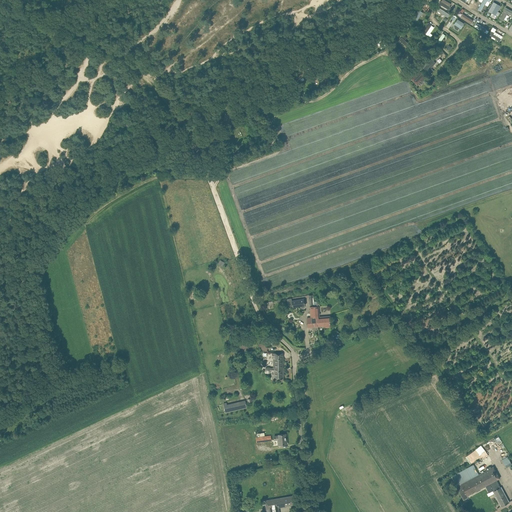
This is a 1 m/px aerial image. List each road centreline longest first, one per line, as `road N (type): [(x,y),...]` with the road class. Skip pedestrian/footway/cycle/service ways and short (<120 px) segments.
road 1 (track): [(207,176),(139,73),(26,0)]
road 2 (track): [(210,176),(273,142),(266,110),(285,91),(313,100),(367,57)]
road 3 (unclassified): [(318,511),(303,461),(293,355),(253,302)]
road 4 (track): [(253,302),(207,176)]
